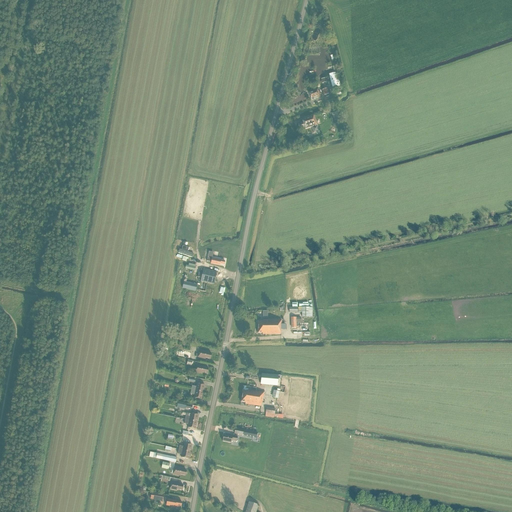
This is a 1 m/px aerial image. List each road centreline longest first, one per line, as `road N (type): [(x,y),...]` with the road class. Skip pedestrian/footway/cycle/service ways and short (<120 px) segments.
road 1 (tertiary): [(192,511),(259,173),(306,0)]
road 2 (track): [(238,274),(511,217)]
